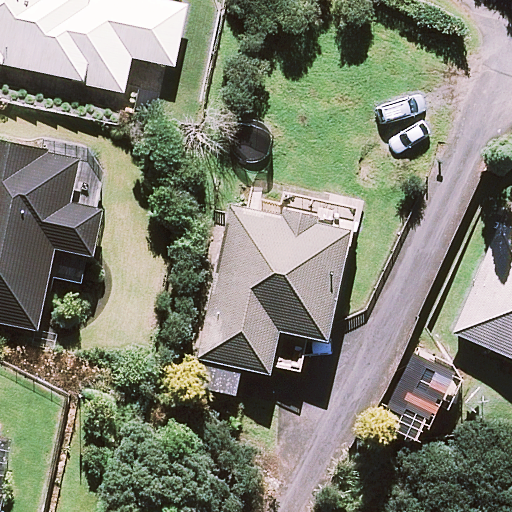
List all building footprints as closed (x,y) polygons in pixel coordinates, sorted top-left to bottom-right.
[(0,0),(0,63),(88,81),(87,86),(131,95),(138,60),(183,69),(196,6),(165,0),(0,0)] [(0,321),(45,330),(61,248),(101,256),(111,206),(78,199),(86,158),(54,151),(55,147),(0,135),(0,321)] [(293,215),(235,205),(207,361),(277,374),(285,330),(338,339),(358,227),(326,221),(328,213),(295,207),(293,215)] [(511,226),(506,224),(459,333),(511,355),(511,226)] [(0,511),(9,511),(13,495),(0,492),(0,511)]
